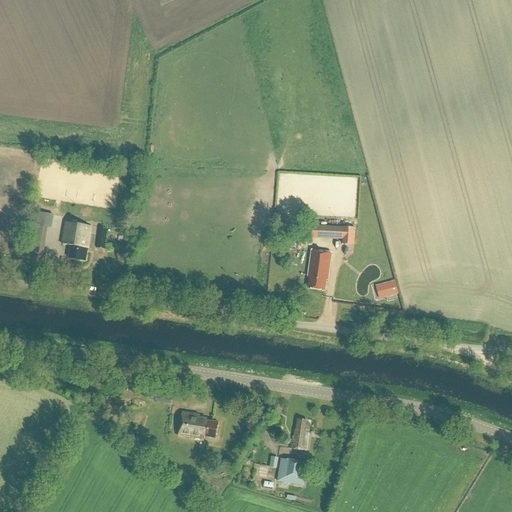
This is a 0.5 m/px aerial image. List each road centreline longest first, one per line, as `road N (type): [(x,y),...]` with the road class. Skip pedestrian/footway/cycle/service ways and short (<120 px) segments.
road 1 (tertiary): [(511,439),(447,414),(0,341)]
road 2 (unclassified): [(476,350),(0,281)]
